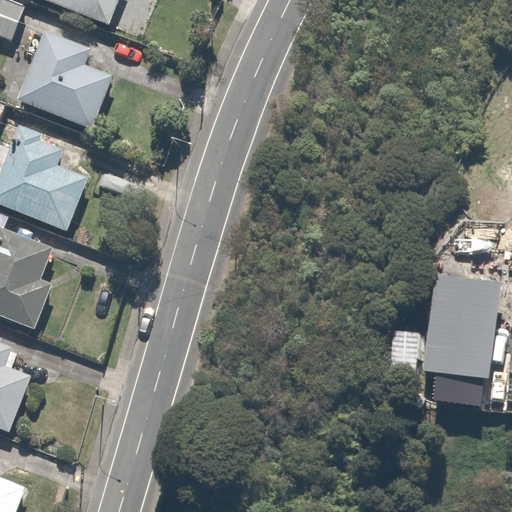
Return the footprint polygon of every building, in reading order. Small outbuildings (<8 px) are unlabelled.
[(25,6),(10,0),(0,0),(0,37),(9,42),(25,6)] [(42,0),(108,25),(117,0),(42,0)] [(97,132),(118,78),(84,64),(89,50),(47,33),(20,101),(97,132)] [(96,179),(64,165),(77,137),(55,128),(48,144),(21,132),(15,147),(3,142),(0,149),(0,201),(73,233),(96,179)] [(0,317),(35,332),(54,285),(45,282),(59,246),(7,226),(0,244),(0,317)] [(485,282),(447,279),(445,306),(483,308),(485,282)] [(12,368),(20,348),(0,340),(0,428),(12,433),(35,377),(12,368)] [(511,374),(495,374),(493,413),(511,413),(511,374)] [(0,511),(17,511),(27,487),(0,476),(0,511)]
